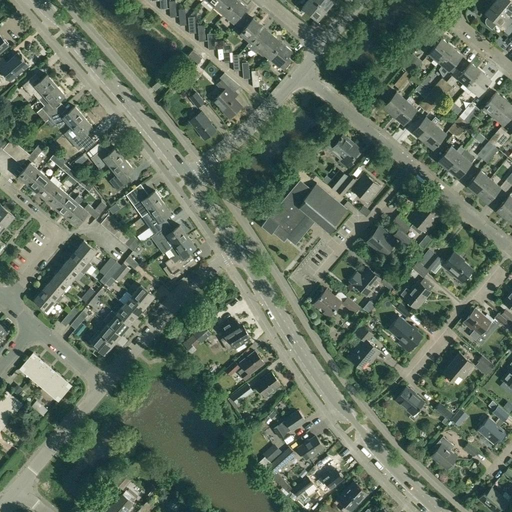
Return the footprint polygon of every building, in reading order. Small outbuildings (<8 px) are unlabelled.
[(166,0),(159,0),(160,9),(167,8),(166,0)] [(219,0),(214,6),(224,15),(236,0),(219,0)] [(238,0),(236,0),(224,15),(233,22),(246,7),(238,0)] [(312,0),(307,0),(302,7),(317,20),(325,11),(312,0)] [(312,0),(325,11),(333,1),(332,0),(312,0)] [(495,0),(493,3),(508,16),(511,11),(511,1),(510,0),(495,0)] [(493,3),(485,13),(489,16),(486,20),(486,22),(486,24),(492,29),(497,23),(500,26),(500,25),(506,29),(511,21),(511,19),(508,16),(493,3)] [(237,26),(234,30),(239,34),(240,33),(249,41),(262,26),(253,18),(249,22),(242,30),(237,26)] [(249,41),(246,45),(251,48),(253,45),(259,50),(272,34),(262,26),(249,41)] [(272,34),(259,50),(268,58),(281,42),(272,34)] [(0,51),(8,45),(0,35),(0,51)] [(441,38),(429,53),(434,58),(439,62),(452,47),(441,38)] [(230,62),(229,53),(231,53),(230,46),(225,41),(222,46),(223,47),(222,47),(224,62),(230,62)] [(281,42),(268,58),(278,66),(283,70),(291,60),(286,56),(291,50),(281,42)] [(452,47),(439,62),(440,63),(442,64),(439,68),(442,74),(444,76),(462,55),(453,48),(452,47)] [(202,57),(192,49),(188,55),(197,63),(202,57)] [(2,58),(0,59),(0,73),(2,72),(10,81),(28,65),(18,53),(6,63),(2,58)] [(233,71),(240,70),(238,54),(232,55),(233,71)] [(406,71),(411,75),(423,61),(418,57),(406,71)] [(243,79),(250,78),(248,62),(241,63),(243,79)] [(457,69),(447,82),(452,86),(458,78),(464,83),(468,86),(481,71),(471,63),(462,73),(457,69)] [(194,70),(186,80),(192,84),(200,74),(194,70)] [(411,75),(406,71),(394,84),(399,89),(411,75)] [(481,71),(468,86),(478,95),(491,80),(481,71)] [(223,91),(213,100),(230,117),(241,107),(229,94),(239,85),(224,72),(220,77),(222,78),(216,84),(223,91)] [(36,74),(22,86),(31,96),(33,93),(39,100),(56,85),(47,74),(41,80),(36,74)] [(435,96),(447,82),(442,78),(430,91),(435,96)] [(163,81),(161,79),(152,87),(155,91),(164,83),(163,81)] [(452,86),(447,82),(435,96),(440,100),(452,86)] [(42,108),(37,112),(45,122),(50,118),(64,106),(59,100),(65,95),(56,85),(39,100),(44,105),(42,108)] [(393,115),(406,99),(396,91),(383,107),(393,115)] [(435,96),(430,91),(418,105),(424,109),(435,96)] [(196,92),(189,97),(197,107),(203,102),(196,92)] [(493,116),(506,100),(496,92),(483,107),(493,116)] [(435,96),(424,109),(428,113),(440,100),(435,96)] [(406,99),(393,115),(403,123),(416,108),(406,99)] [(511,113),(511,105),(506,100),(493,116),(503,124),(511,113)] [(464,120),(476,106),(471,102),(459,116),(464,120)] [(67,122),(72,127),(84,117),(75,106),(69,112),(64,106),(50,118),(56,124),(59,122),(62,126),(67,122)] [(464,120),(469,124),(481,111),(476,106),(464,120)] [(202,111),(189,121),(204,139),(215,130),(207,120),(208,119),(202,111)] [(426,116),(413,131),(423,140),(436,124),(440,120),(435,116),(431,120),(426,116)] [(448,129),(453,134),(464,120),(459,116),(448,129)] [(84,117),(72,127),(77,134),(72,137),(75,141),(72,143),(78,149),(92,138),(87,132),(93,127),(84,117)] [(464,120),(453,134),(458,138),(469,124),(464,120)] [(446,133),(436,124),(423,140),(433,148),(446,133)] [(494,145),(505,131),(500,127),(489,141),(494,145)] [(494,145),(499,149),(510,135),(505,131),(494,145)] [(334,136),(326,146),(330,149),(331,148),(343,157),(341,159),(347,164),(359,149),(342,135),(341,137),(340,137),(338,139),(334,136)] [(8,153),(16,143),(11,139),(3,149),(8,153)] [(494,145),(489,141),(477,154),(482,158),(494,145)] [(8,153),(12,157),(21,147),(16,143),(8,153)] [(38,145),(30,155),(35,159),(43,149),(38,145)] [(451,145),(438,160),(448,169),(461,154),(465,149),(460,145),(456,150),(451,145)] [(494,145),(482,158),(487,163),(499,149),(494,145)] [(25,151),(21,147),(12,157),(17,161),(25,151)] [(105,147),(90,158),(96,165),(99,169),(102,166),(106,162),(111,169),(124,158),(115,148),(109,153),(105,147)] [(461,154),(448,169),(458,177),(471,162),(475,157),(465,149),(461,154)] [(21,165),(30,155),(25,151),(17,161),(21,165)] [(60,167),(63,163),(53,155),(50,159),(60,167)] [(124,158),(111,169),(116,175),(111,178),(115,182),(112,185),(117,191),(131,180),(126,174),(132,169),(124,158)] [(28,185),(40,171),(41,169),(37,165),(35,167),(30,163),(18,177),(28,185)] [(73,172),(63,163),(60,167),(69,175),(73,172)] [(328,184),(335,189),(346,176),(339,170),(328,184)] [(467,185),(477,194),(490,178),(480,170),(467,185)] [(28,185),(38,193),(50,179),(40,171),(28,185)] [(73,172),(69,175),(79,184),(82,180),(73,172)] [(349,186),(347,189),(350,191),(352,189),(367,202),(380,187),(364,174),(361,177),(361,178),(358,176),(355,180),(349,186)] [(349,175),(336,191),(342,195),(345,198),(350,191),(347,189),(349,186),(355,180),(354,179),(349,175)] [(500,187),(490,178),(477,194),(487,202),(500,187)] [(60,188),(50,179),(38,193),(48,201),(60,188)] [(92,188),(82,180),(79,184),(88,192),(92,188)] [(295,186),(269,216),(261,226),(270,234),(271,232),(283,242),(286,238),(294,245),(314,221),(329,233),(335,225),(334,224),(347,209),(316,183),(311,189),(299,180),(294,185),(295,186)] [(140,183),(125,194),(129,199),(142,217),(163,202),(155,191),(148,195),(144,189),(140,183)] [(48,201),(58,210),(69,196),(60,188),(48,201)] [(74,200),(69,196),(58,210),(67,218),(79,204),(83,200),(78,195),(74,200)] [(496,210),(506,218),(511,211),(511,196),(509,195),(496,210)] [(10,210),(16,203),(9,198),(3,205),(10,210)] [(84,208),(79,204),(67,218),(76,226),(89,211),(96,218),(106,206),(102,202),(95,210),(88,204),(84,208)] [(146,223),(154,234),(168,223),(164,217),(171,213),(163,202),(142,217),(146,223)] [(415,211),(408,219),(413,223),(410,226),(419,234),(422,230),(422,231),(428,223),(431,225),(439,216),(425,204),(418,214),(415,211)] [(0,205),(0,221),(6,226),(14,216),(1,205),(0,205)] [(105,227),(113,218),(108,214),(100,223),(105,227)] [(392,222),(405,233),(409,228),(396,217),(392,222)] [(113,218),(105,227),(110,231),(117,222),(113,218)] [(122,226),(117,222),(110,231),(114,235),(122,226)] [(164,243),(168,249),(187,236),(179,225),(173,229),(168,223),(154,234),(159,241),(162,239),(165,242),(164,243)] [(122,226),(114,235),(119,239),(126,230),(122,226)] [(379,227),(367,240),(384,255),(395,241),(379,227)] [(126,230),(119,239),(123,243),(131,234),(126,230)] [(398,230),(394,236),(406,246),(410,241),(398,230)] [(131,234),(123,243),(128,247),(136,238),(131,234)] [(168,249),(164,252),(169,259),(174,255),(174,256),(164,263),(166,265),(172,274),(179,269),(182,273),(183,274),(188,270),(184,264),(192,259),(188,253),(189,252),(195,247),(187,236),(168,249)] [(136,238),(128,247),(133,251),(140,242),(136,238)] [(84,240),(75,250),(88,261),(96,251),(84,240)] [(75,250),(67,260),(79,271),(80,271),(83,274),(91,264),(88,261),(75,250)] [(442,265),(462,282),(472,270),(459,258),(460,257),(454,252),(442,265)] [(433,254),(424,265),(430,270),(440,258),(434,253),(433,254)] [(129,256),(125,260),(134,268),(138,264),(129,256)] [(67,260),(59,270),(71,281),(79,271),(67,260)] [(110,268),(104,275),(109,279),(120,265),(116,261),(115,262),(110,268)] [(412,267),(422,276),(428,270),(417,261),(412,267)] [(356,273),(349,281),(354,285),(366,295),(380,278),(373,272),(368,268),(361,277),(356,273)] [(377,268),(373,272),(380,278),(382,280),(381,281),(390,289),(395,283),(386,275),(385,276),(384,274),(377,268)] [(63,290),(71,281),(59,270),(50,280),(63,290)] [(104,275),(100,280),(102,282),(104,284),(109,279),(104,275)] [(111,277),(105,283),(109,287),(115,280),(111,277)] [(42,289),(57,302),(63,296),(61,295),(64,292),(63,290),(50,280),(42,289)] [(406,288),(400,294),(404,297),(404,298),(416,308),(430,292),(430,291),(420,283),(418,281),(409,291),(406,288)] [(140,285),(132,295),(145,306),(154,296),(140,285)] [(90,287),(85,293),(90,297),(95,291),(90,287)] [(53,307),(57,302),(42,289),(34,299),(46,310),(51,305),(53,307)] [(326,289),(314,303),(328,316),(341,302),(326,289)] [(100,290),(95,296),(98,299),(104,293),(100,290)] [(511,290),(503,301),(511,308),(511,290)] [(90,297),(85,293),(81,298),(85,302),(90,297)] [(132,295),(124,304),(137,315),(145,306),(132,295)] [(95,296),(89,302),(93,306),(98,299),(95,296)] [(342,303),(354,314),(359,308),(347,297),(342,303)] [(400,303),(396,308),(407,317),(411,312),(400,303)] [(124,304),(116,314),(129,325),(137,315),(124,304)] [(74,306),(70,312),(74,316),(79,310),(74,306)] [(472,311),(463,322),(473,330),(469,336),(475,340),(482,331),(493,319),(486,313),(484,316),(476,309),(473,312),(472,311)] [(511,315),(505,309),(501,315),(511,324),(511,315)] [(83,310),(78,315),(83,319),(87,314),(83,310)] [(112,310),(103,320),(108,324),(121,335),(129,325),(116,314),(112,310)] [(70,312),(61,322),(65,326),(74,316),(70,312)] [(495,318),(506,328),(510,323),(499,314),(495,318)] [(78,315),(70,325),(75,329),(81,322),(83,319),(78,315)] [(397,343),(408,352),(422,336),(399,316),(388,328),(400,339),(397,343)] [(220,327),(226,336),(221,339),(228,351),(234,347),(235,348),(243,343),(243,341),(249,337),(242,326),(239,328),(233,318),(220,327)] [(108,324),(100,333),(113,344),(121,335),(108,324)] [(365,360),(369,363),(379,351),(367,340),(372,334),(360,324),(353,331),(363,339),(348,357),(359,367),(365,360)] [(201,343),(211,333),(204,325),(203,325),(193,334),(201,343)] [(96,332),(89,341),(91,343),(104,354),(113,344),(100,333),(99,334),(96,332)] [(243,367),(238,371),(245,381),(251,376),(250,374),(264,363),(255,351),(240,362),(243,367)] [(459,352),(442,372),(450,379),(452,381),(458,374),(461,377),(473,364),(459,352)] [(43,364),(37,359),(38,357),(33,353),(19,369),(31,379),(43,364)] [(478,361),(479,362),(475,366),(474,365),(473,365),(485,376),(494,366),(482,356),(478,361)] [(234,361),(225,370),(230,375),(239,367),(234,361)] [(42,388),(54,374),(48,369),(50,367),(44,362),(43,364),(31,379),(42,388)] [(511,385),(511,365),(502,377),(511,385)] [(271,371),(255,384),(265,396),(266,395),(270,396),(271,391),(281,384),(271,371)] [(56,372),(54,374),(42,388),(58,401),(64,394),(60,390),(66,383),(59,378),(61,376),(56,372)] [(241,400),(253,391),(247,382),(230,395),(231,396),(227,398),(227,399),(235,409),(243,403),(241,400)] [(395,399),(412,415),(423,402),(405,387),(395,399)] [(0,411),(9,420),(22,404),(15,397),(11,401),(5,396),(0,400),(0,411)] [(511,406),(507,402),(503,407),(510,412),(511,409),(511,406)] [(434,408),(447,419),(452,414),(439,403),(434,408)] [(492,412),(503,421),(508,415),(497,405),(492,412)] [(280,424),(273,429),(279,437),(286,432),(291,429),(304,420),(297,410),(284,419),(285,420),(280,424)] [(0,429),(9,420),(0,411),(0,429)] [(488,416),(476,430),(485,437),(486,436),(495,444),(500,438),(501,439),(506,433),(495,424),(495,423),(488,417),(488,416)] [(298,448),(306,459),(323,447),(315,436),(298,448)] [(436,449),(431,456),(446,469),(447,468),(449,469),(451,469),(452,468),(454,467),(454,465),(453,463),(452,462),(456,457),(450,451),(454,446),(442,437),(433,447),(436,449)] [(463,448),(473,456),(477,451),(467,443),(463,448)] [(267,449),(263,453),(266,457),(263,460),(267,464),(270,461),(270,462),(282,451),(277,446),(270,452),(267,449)] [(289,448),(279,457),(268,467),(274,473),(284,463),(295,454),(289,448)] [(321,477),(315,481),(324,494),(331,488),(330,487),(343,478),(342,476),(342,475),(340,473),(339,473),(335,468),(328,474),(327,472),(321,477)] [(114,482),(122,489),(130,480),(122,473),(114,482)] [(297,496),(313,483),(308,476),(291,489),(297,496)] [(160,484),(156,480),(146,492),(150,496),(160,484)] [(338,498),(346,506),(343,511),(348,511),(350,510),(351,510),(366,494),(353,482),(338,498)] [(483,492),(477,499),(493,511),(497,511),(506,502),(496,493),(497,492),(491,487),(485,494),(483,492)] [(106,511),(125,511),(133,503),(122,494),(106,511)]
